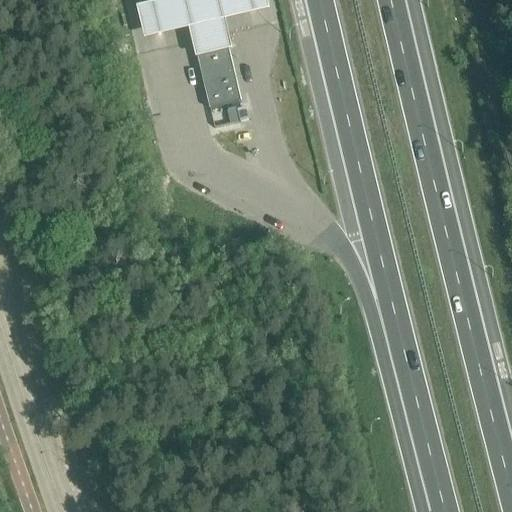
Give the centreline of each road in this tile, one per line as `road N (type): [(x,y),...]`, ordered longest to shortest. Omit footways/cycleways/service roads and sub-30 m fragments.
road 1 (trunk): [(511,472),(395,0)]
road 2 (trunk): [(320,0),(407,369)]
road 3 (trunk): [(296,202),(355,276),(407,369)]
road 4 (tertiary): [(62,511),(0,328)]
road 5 (trunk): [(407,369),(444,511)]
